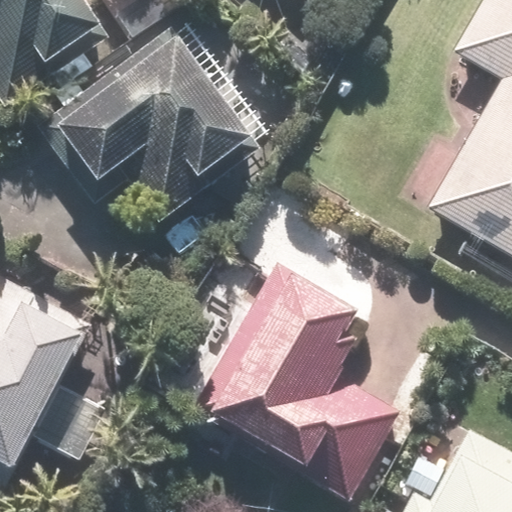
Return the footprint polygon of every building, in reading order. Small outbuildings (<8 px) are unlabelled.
[(101,31),(78,0),(0,0),(0,106),(5,113),(45,83),(40,77),(101,31)] [(284,0),(300,13),(311,0),(284,0)] [(511,0),(484,0),(447,63),(491,88),(420,210),(511,264),(511,0)] [(272,134),(191,20),(29,135),(78,205),(112,180),(154,239),(215,196),(204,181),(272,134)] [(370,324),(269,269),(187,419),(355,511),(361,511),(412,420),(339,380),(370,324)] [(0,497),(1,498),(89,331),(0,284),(0,497)] [(511,511),(511,466),(466,443),(449,476),(416,460),(389,511),(511,511)]
